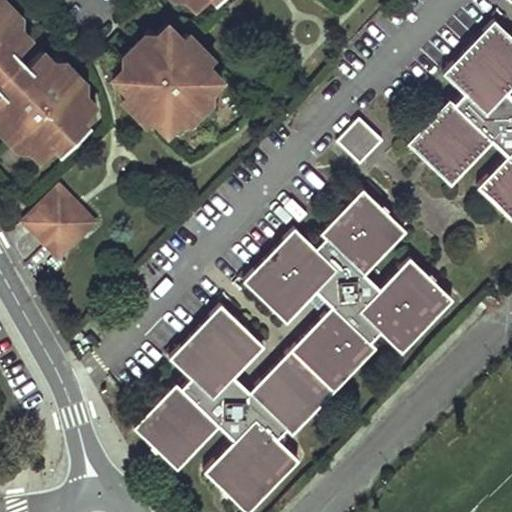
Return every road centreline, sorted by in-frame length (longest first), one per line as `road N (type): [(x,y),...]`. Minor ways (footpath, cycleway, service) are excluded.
road 1 (residential): [(64,385),(97,363),(444,0)]
road 2 (tertiary): [(0,271),(64,385)]
